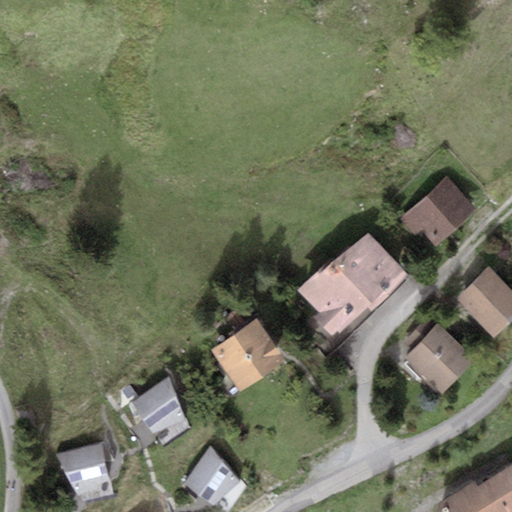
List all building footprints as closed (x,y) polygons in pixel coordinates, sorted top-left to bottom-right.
[(445,178),(401,221),(433,254),(477,211),(445,178)] [(367,233),(300,293),(339,335),(405,275),(367,233)] [(511,294),(492,273),(460,304),(495,341),(511,324),(511,294)] [(259,324),(213,353),(240,395),(286,367),(259,324)] [(474,361),(437,327),(406,362),(442,395),(474,361)] [(168,382),(132,405),(161,446),(187,429),(168,382)] [(100,447),(61,458),(76,494),(108,484),(100,447)] [(212,450),(190,485),(219,505),(240,486),(212,450)] [(511,511),(511,468),(443,509),(441,511),(511,511)]
